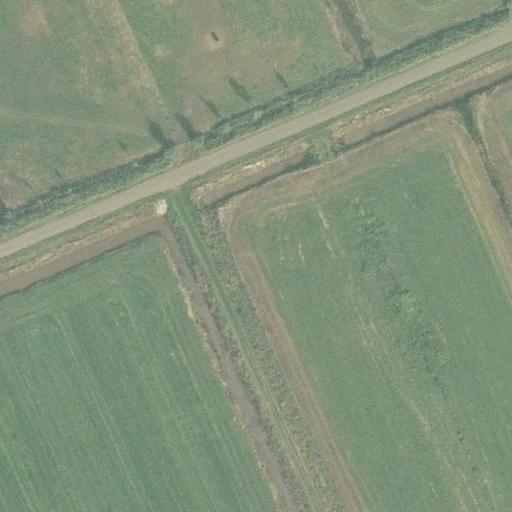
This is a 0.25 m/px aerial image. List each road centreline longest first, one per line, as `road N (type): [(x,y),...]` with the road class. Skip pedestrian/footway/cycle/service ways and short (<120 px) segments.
road 1 (unclassified): [(0,250),(511,34)]
road 2 (track): [(167,180),(316,511)]
